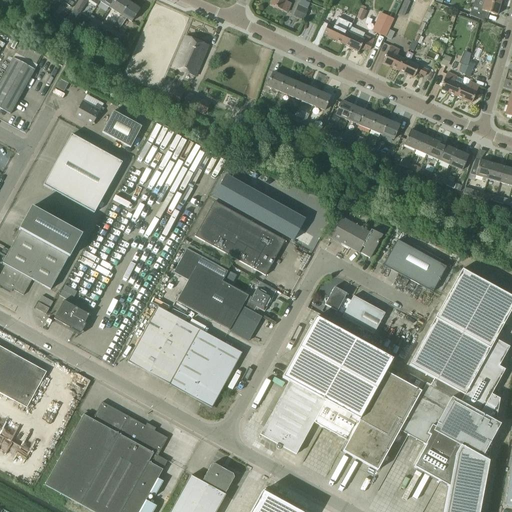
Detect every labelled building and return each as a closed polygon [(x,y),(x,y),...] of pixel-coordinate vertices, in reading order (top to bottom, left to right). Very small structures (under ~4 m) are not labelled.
[(80,0),(74,10),(79,14),(88,0),(80,0)] [(110,8),(115,0),(100,0),(99,2),(110,8)] [(120,15),(129,2),(125,0),(115,0),(110,8),(120,15)] [(272,0),(270,5),(287,13),(291,4),(285,1),(286,0),(272,0)] [(299,5),(307,9),(309,4),(301,0),(299,5)] [(472,5),(471,11),(472,11),(482,14),(482,11),(489,13),(497,16),(500,6),(485,1),(479,0),(474,0),(473,6),(472,5)] [(140,10),(129,2),(120,15),(121,16),(114,25),(120,29),(126,19),(131,23),(140,10)] [(295,14),(300,16),(299,18),(303,20),(308,11),(298,6),(295,14)] [(367,12),(360,9),(356,18),(363,21),(367,12)] [(63,21),(67,15),(61,11),(57,17),(63,21)] [(470,16),(480,20),(482,14),(472,11),(470,16)] [(379,35),(384,37),(386,38),(394,20),(380,13),(377,19),(382,22),(377,34),(379,35)] [(91,15),(88,20),(99,26),(101,22),(91,15)] [(109,33),(112,29),(111,28),(115,23),(108,19),(105,24),(101,22),(99,26),(109,33)] [(343,44),(348,33),(328,24),(323,35),(327,36),(327,37),(343,44)] [(112,29),(109,33),(120,40),(122,36),(112,29)] [(364,41),(348,33),(343,44),(359,52),(361,47),(370,51),(372,45),(364,41)] [(172,67),(184,72),(195,77),(209,46),(185,36),(172,67)] [(398,70),(403,59),(397,56),(399,51),(390,47),(382,63),(398,70)] [(464,75),(468,66),(471,54),(464,51),(459,63),(462,65),(459,73),(464,75)] [(440,64),(446,66),(448,57),(442,55),(440,64)] [(14,59),(0,83),(0,108),(11,115),(35,71),(14,59)] [(428,71),(403,59),(398,70),(414,78),(416,73),(425,77),(428,71)] [(278,92),(284,78),(272,73),(266,87),(278,92)] [(456,97),(460,85),(463,80),(462,79),(462,80),(456,78),(456,77),(447,73),(440,90),(456,97)] [(289,97),(295,82),(284,78),(278,92),(289,97)] [(56,88),(64,92),(68,84),(61,80),(56,88)] [(301,102),(307,87),(295,82),(289,97),(301,102)] [(467,88),(460,85),(456,97),(472,104),(479,87),(469,82),(467,88)] [(312,106),(318,92),(307,87),(301,102),(312,106)] [(330,97),(318,92),(312,106),(324,111),(330,97)] [(181,105),(205,114),(209,102),(186,93),(181,105)] [(258,106),(270,111),(272,107),(260,102),(258,106)] [(347,121),(353,106),(341,102),(335,116),(347,121)] [(82,103),(74,118),(91,127),(102,108),(96,105),(94,109),(82,103)] [(359,126),(365,111),(353,106),(347,121),(359,126)] [(272,107),(270,111),(281,116),(283,111),(272,107)] [(283,111),(281,116),(293,121),(295,116),(296,113),(285,109),(283,111)] [(370,130),(376,116),(365,111),(359,126),(370,130)] [(113,112),(102,133),(130,149),(142,127),(113,112)] [(293,121),(304,125),(306,121),(302,119),(295,116),(293,121)] [(381,135),(387,121),(376,116),(370,130),(381,135)] [(314,124),(306,121),(304,125),(316,130),(317,128),(320,128),(322,124),(320,122),(317,122),(315,122),(314,124)] [(399,126),(387,121),(381,135),(393,140),(399,126)] [(323,133),(330,136),(334,126),(327,123),(323,133)] [(415,150),(422,136),(411,131),(404,145),(415,150)] [(122,163),(71,135),(43,186),(94,214),(122,163)] [(350,145),(352,140),(340,136),(339,140),(350,145)] [(427,156),(433,141),(422,136),(415,150),(427,156)] [(350,145),(362,150),(364,145),(356,142),(352,140),(350,145)] [(438,161),(445,146),(433,141),(427,156),(438,161)] [(364,145),(362,150),(369,153),(373,155),(375,150),(364,145)] [(450,166),(456,151),(445,146),(438,161),(450,166)] [(375,150),(373,155),(385,159),(387,155),(375,150)] [(468,156),(456,151),(450,166),(461,171),(468,156)] [(409,163),(402,160),(399,165),(407,169),(409,163)] [(488,180),(492,164),(480,161),(475,160),(470,175),(475,176),(488,180)] [(417,167),(409,163),(407,169),(415,172),(417,167)] [(500,183),(504,168),(492,164),(488,180),(500,183)] [(511,186),(511,185),(511,169),(504,168),(500,183),(511,186)] [(430,179),(433,174),(425,170),(423,175),(430,179)] [(430,179),(438,182),(440,177),(433,174),(430,179)] [(226,176),(214,197),(293,241),(304,220),(226,176)] [(456,184),(448,180),(446,186),(454,189),(456,184)] [(471,190),(470,195),(474,197),(478,198),(480,192),(471,190)] [(496,197),(488,194),(486,200),(495,203),(496,197)] [(504,199),(496,197),(495,203),(503,205),(504,199)] [(194,237),(265,277),(284,241),(214,202),(194,237)] [(0,282),(4,285),(2,287),(11,292),(12,290),(23,296),(32,280),(50,290),(68,257),(69,258),(82,236),(32,208),(19,230),(21,231),(3,264),(0,262),(0,282)] [(187,233),(194,217),(182,212),(173,233),(178,235),(180,230),(187,233)] [(330,238),(359,253),(369,259),(382,235),(370,231),(369,233),(341,218),(330,238)] [(407,279),(421,254),(397,241),(383,266),(407,279)] [(187,249),(228,272),(228,271),(230,267),(188,245),(185,249),(187,249)] [(173,273),(188,281),(176,302),(248,342),(262,318),(253,313),(256,308),(264,312),(273,297),(257,288),(249,303),(245,301),(248,296),(222,282),(228,272),(187,249),(173,273)] [(421,254),(407,279),(432,293),(446,267),(421,254)] [(289,382),(285,390),(321,409),(313,423),(348,442),(343,452),(377,471),(399,431),(425,446),(413,468),(448,487),(443,511),(478,511),(489,461),(488,461),(491,448),(488,447),(500,425),(496,423),(501,397),(493,392),(506,367),(500,364),(511,345),(497,337),(511,309),(511,294),(463,267),(409,366),(434,379),(430,386),(424,383),(409,375),(408,378),(389,368),(393,361),(316,318),(282,378),(289,382)] [(222,282),(231,287),(237,276),(228,271),(228,272),(222,282)] [(257,288),(273,297),(276,291),(260,282),(257,288)] [(65,285),(59,298),(70,303),(76,290),(65,285)] [(335,314),(342,318),(350,301),(344,298),(346,294),(334,288),(328,299),(325,300),(326,303),(324,305),(336,312),(335,314)] [(93,309),(99,298),(87,291),(81,302),(93,309)] [(53,302),(42,296),(39,301),(50,307),(53,302)] [(353,297),(350,301),(342,318),(373,335),(385,314),(353,297)] [(89,315),(64,301),(54,319),(69,328),(68,329),(80,336),(86,324),(84,324),(89,315)] [(49,309),(39,303),(35,309),(46,315),(49,309)] [(157,307),(127,362),(211,408),(241,354),(157,307)] [(0,394),(12,401),(12,400),(27,408),(46,372),(3,349),(0,347),(0,394)] [(260,435),(277,445),(276,447),(276,448),(276,449),(277,450),(278,450),(279,450),(280,450),(280,449),(282,447),(296,455),(313,423),(321,409),(285,390),(260,435)] [(118,434),(153,454),(120,511),(151,511),(153,504),(146,500),(149,494),(155,496),(163,482),(158,479),(162,471),(167,462),(157,456),(167,439),(102,402),(92,420),(118,434)] [(118,434),(92,420),(83,415),(45,485),(79,505),(118,434)] [(120,511),(153,454),(118,434),(79,505),(92,511),(120,511)] [(175,504),(190,511),(216,511),(225,496),(224,495),(227,491),(234,478),(233,474),(214,464),(211,465),(204,478),(202,482),(190,476),(175,504)] [(297,511),(261,492),(250,511),(297,511)]
